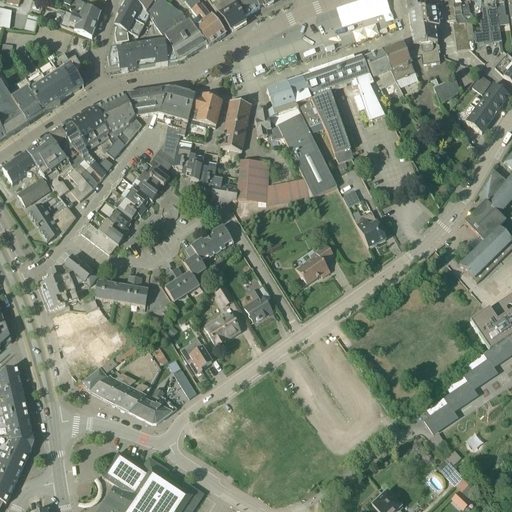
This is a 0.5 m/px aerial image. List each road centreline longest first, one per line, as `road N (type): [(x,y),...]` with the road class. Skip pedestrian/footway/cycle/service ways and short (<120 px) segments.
road 1 (residential): [(300,335),(226,218),(214,214),(177,236),(174,251),(152,267),(126,262),(100,270),(63,246)]
road 2 (residential): [(300,335),(442,226),(511,116)]
road 3 (residential): [(102,88),(183,75),(303,14)]
road 4 (unknown): [(389,0),(389,40),(346,67),(263,79),(248,61)]
road 5 (residential): [(166,440),(189,412),(300,335)]
road 6 (primary): [(51,425),(45,361),(19,283)]
road 7 (residential): [(63,246),(153,135)]
road 8 (primary): [(6,290),(51,425)]
road 9 (residential): [(0,159),(102,88)]
